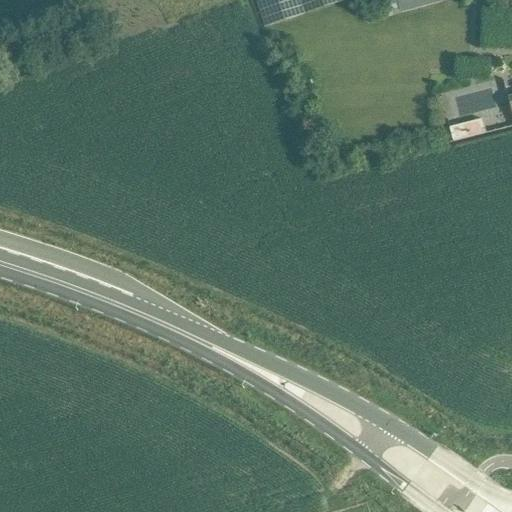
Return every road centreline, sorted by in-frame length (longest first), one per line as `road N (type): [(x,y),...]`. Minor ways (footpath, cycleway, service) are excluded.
road 1 (secondary): [(511,506),(342,398),(255,369)]
road 2 (secondary): [(255,369),(140,314),(0,263)]
road 3 (secondary): [(255,369),(437,511)]
